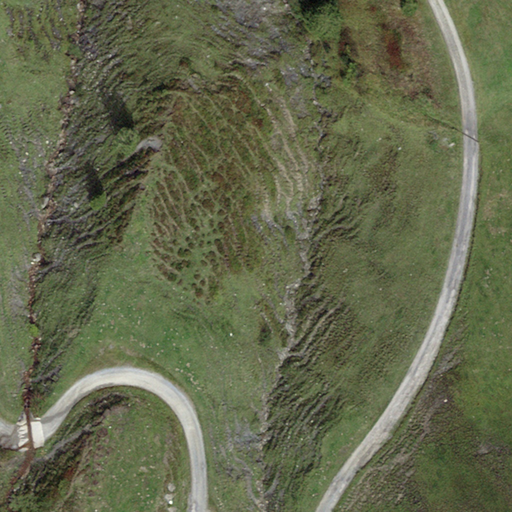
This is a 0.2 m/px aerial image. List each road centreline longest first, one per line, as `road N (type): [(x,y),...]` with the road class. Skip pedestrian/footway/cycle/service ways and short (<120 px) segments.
road 1 (track): [(325,511),(451,299),(478,154),(461,55),(436,0)]
road 2 (track): [(0,430),(29,435),(87,384),(146,380),(189,412),(198,457),(194,511)]
